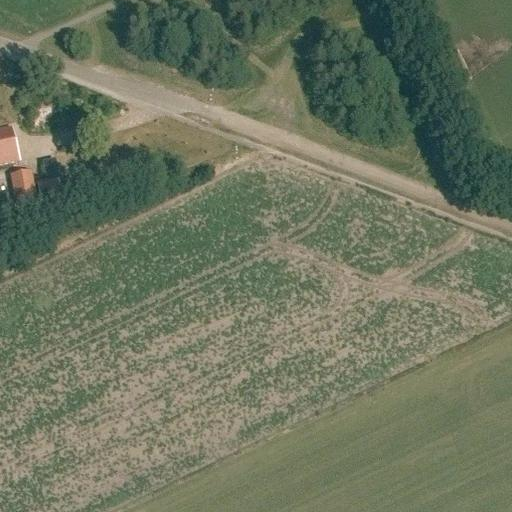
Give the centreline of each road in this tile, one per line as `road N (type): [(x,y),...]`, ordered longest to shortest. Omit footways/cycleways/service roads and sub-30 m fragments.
road 1 (track): [(511,224),(188,108)]
road 2 (residential): [(188,108),(0,43)]
